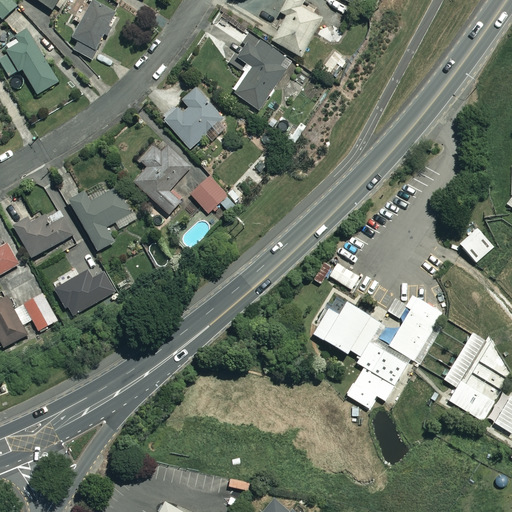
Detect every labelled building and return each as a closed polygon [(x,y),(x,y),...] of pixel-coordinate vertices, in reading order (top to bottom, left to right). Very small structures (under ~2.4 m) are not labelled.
[(17,7),(9,0),(0,0),(0,18),(3,21),(17,7)] [(59,0),(36,0),(52,11),(59,0)] [(305,2),(301,0),(288,0),(281,14),(287,17),(273,43),(301,57),(322,18),(301,7),(305,2)] [(117,14),(93,1),(73,39),(79,42),(74,51),(92,60),(117,14)] [(60,82),(28,30),(16,38),(20,44),(0,56),(0,62),(10,78),(22,70),(38,95),(60,82)] [(261,41),(255,49),(247,44),(237,59),(250,68),(233,93),(259,112),(288,71),(281,67),(286,59),(261,41)] [(229,125),(196,88),(182,101),(189,109),(183,114),(179,109),(165,122),(190,150),(209,134),(213,139),(229,125)] [(170,143),(161,153),(153,145),(138,160),(148,169),(134,183),(168,215),(205,177),(170,143)] [(237,206),(208,178),(190,196),(209,214),(219,204),(229,215),(237,206)] [(136,220),(118,187),(91,203),(85,193),(69,201),(97,252),(114,243),(106,228),(116,223),(120,229),(136,220)] [(48,227),(40,213),(15,228),(33,259),(74,236),(64,218),(48,227)] [(495,248),(479,232),(461,249),(476,265),(495,248)] [(0,249),(0,276),(20,265),(8,244),(0,249)] [(360,277),(338,265),(331,278),(353,290),(360,277)] [(109,283),(101,289),(109,301),(117,295),(109,283)] [(58,322),(44,295),(25,305),(39,332),(58,322)] [(390,347),(414,361),(443,313),(413,295),(407,306),(395,299),(388,311),(401,319),(407,308),(412,311),(390,347)] [(28,336),(8,298),(0,301),(0,340),(4,348),(28,336)] [(386,402),(409,366),(371,343),(382,325),(338,298),(333,306),(329,304),(317,323),(320,324),(318,328),(314,334),(350,356),(352,352),(358,356),(357,358),(360,360),(357,364),(364,368),(347,396),(370,410),(378,397),(386,402)] [(451,385),(457,388),(461,381),(485,341),(474,333),(454,366),(445,381),(451,385)] [(496,405),(461,384),(450,403),(486,423),(496,405)] [(511,394),(494,424),(511,434),(511,394)] [(293,511),(292,510),(290,511),(288,511),(274,500),(264,511),(293,511)]
